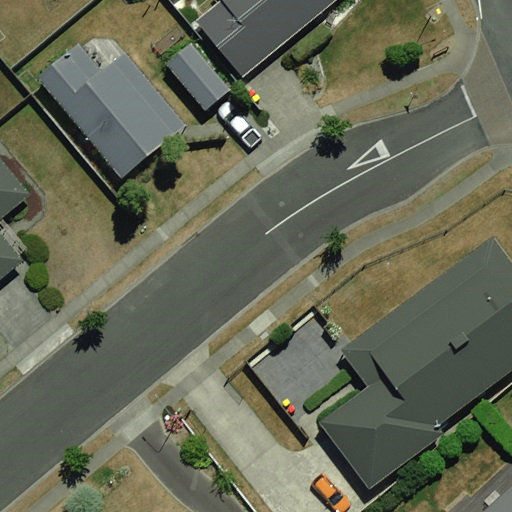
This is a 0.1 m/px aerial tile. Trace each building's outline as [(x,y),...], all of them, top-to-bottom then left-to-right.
[(213,0),(197,12),(235,64),(268,41),(325,0),(213,0)] [(98,24),(34,76),(130,192),(193,141),(98,24)] [(204,48),(174,72),(209,117),(239,94),(204,48)] [(0,277),(26,257),(0,224),(0,223),(36,195),(0,150),(0,277)] [(367,385),(313,425),(356,482),(511,363),(511,264),(490,236),(340,350),(367,385)] [(511,511),(511,483),(480,511),(511,511)]
